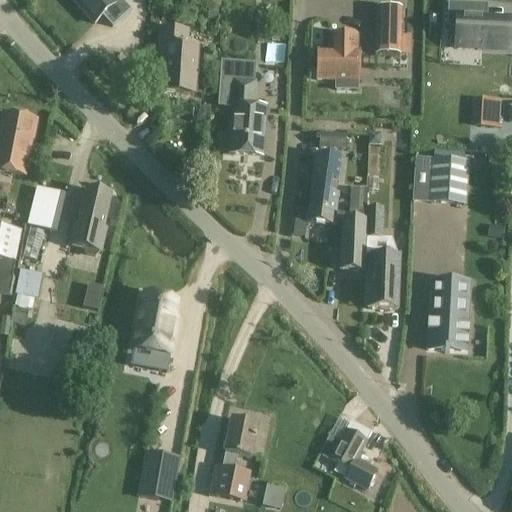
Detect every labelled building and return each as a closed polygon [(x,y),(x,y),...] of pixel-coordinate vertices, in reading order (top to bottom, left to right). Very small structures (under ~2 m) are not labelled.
[(130,12),(127,9),(134,2),(131,0),(119,0),(115,5),(110,0),(71,0),(89,20),(92,17),(97,23),(103,18),(113,29),(130,12)] [(254,11),(238,10),(239,0),(232,0),(226,0),(225,23),(253,25),(254,11)] [(447,4),(446,29),(456,29),(455,48),(510,51),(511,21),(474,19),(475,6),(447,4)] [(376,10),(375,56),(400,56),(401,10),(376,10)] [(161,93),(194,96),(197,49),(186,48),(187,33),(160,31),(159,47),(165,48),(161,93)] [(356,91),(356,82),(358,82),(358,54),(356,54),(356,39),(330,38),(329,54),(319,54),(318,81),(335,81),(336,90),(356,91)] [(255,67),(221,65),(218,108),(233,109),(229,156),(262,158),(265,109),(254,109),(255,67)] [(474,102),(473,128),(498,130),(500,104),(474,102)] [(33,144),(37,121),(3,114),(0,128),(0,174),(24,180),(32,143),(33,144)] [(319,136),(318,150),(346,151),(347,137),(319,136)] [(340,160),(315,156),(306,225),(333,228),(337,195),(328,194),(330,183),(337,184),(340,160)] [(433,163),(430,204),(464,207),(466,165),(433,163)] [(112,196),(85,190),(77,225),(73,225),(68,248),(83,251),(85,256),(94,258),(98,255),(101,256),(107,231),(104,230),(112,196)] [(350,197),(349,214),(366,215),(366,197),(350,197)] [(8,199),(5,220),(29,224),(32,203),(8,199)] [(50,232),(56,204),(36,200),(30,228),(50,232)] [(366,210),(365,240),(382,241),(383,210),(366,210)] [(365,222),(342,221),(340,272),(363,273),(364,248),(365,222)] [(0,276),(10,279),(13,265),(20,233),(0,229),(0,276)] [(368,311),(396,312),(399,257),(370,256),(368,311)] [(16,298),(36,303),(42,278),(21,274),(16,298)] [(469,286),(431,284),(429,324),(427,324),(427,325),(428,325),(427,333),(427,334),(428,334),(428,352),(444,353),(444,355),(449,355),(449,353),(466,354),(466,349),(468,349),(467,349),(467,342),(468,342),(468,341),(466,341),(467,337),(469,337),(469,336),(468,336),(468,330),(469,330),(469,329),(467,329),(469,286)] [(104,310),(106,287),(91,286),(88,308),(104,310)] [(177,303),(144,296),(140,314),(137,314),(134,329),(137,329),(133,350),(155,354),(152,372),(167,375),(174,336),(171,335),(177,303)] [(235,472),(237,459),(251,462),(258,427),(230,421),(223,456),(224,456),(221,469),(215,468),(209,498),(245,505),(251,475),(235,472)] [(319,455),(349,472),(344,482),(366,493),(374,478),(353,467),(367,443),(366,443),(371,435),(351,424),(340,443),(329,436),(319,455)] [(176,469),(144,463),(139,489),(156,492),(153,508),(169,510),(176,469)] [(270,485),(266,507),(285,511),(289,488),(270,485)]
